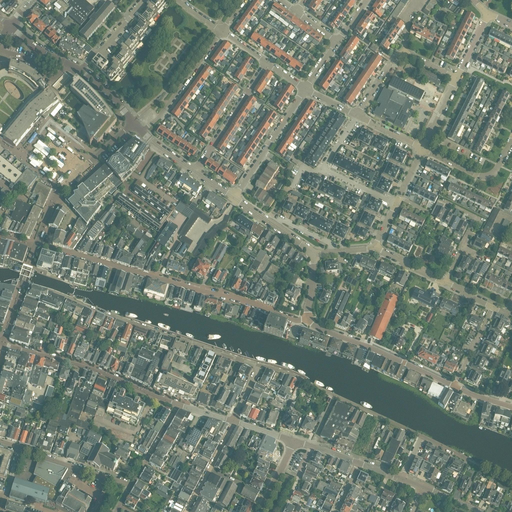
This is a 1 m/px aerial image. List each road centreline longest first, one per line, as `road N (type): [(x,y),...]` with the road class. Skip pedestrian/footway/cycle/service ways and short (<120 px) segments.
road 1 (residential): [(35,245),(307,318)]
road 2 (residential): [(260,364),(31,285)]
road 3 (tertiary): [(178,405),(3,344)]
road 4 (residential): [(422,436),(260,364)]
road 5 (tertiary): [(454,386),(307,318)]
road 6 (tertiary): [(35,245),(60,191),(135,124)]
road 7 (residential): [(357,115),(322,170),(395,204)]
road 8 (residential): [(457,78),(404,51),(357,115)]
road 9 (residential): [(492,306),(375,247)]
road 10 (residential): [(141,131),(223,30)]
road 11 (residential): [(234,197),(305,89)]
road 12 (residential): [(195,170),(266,63)]
